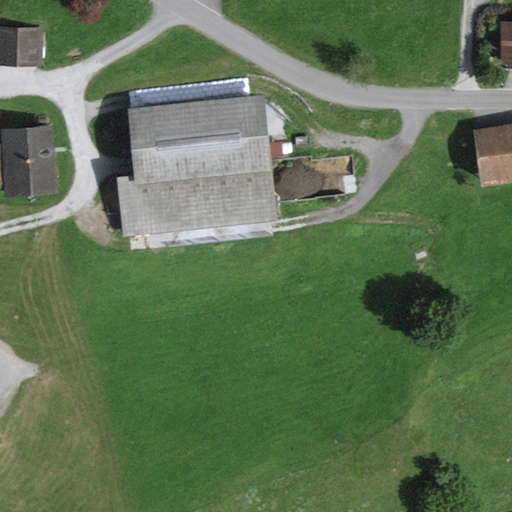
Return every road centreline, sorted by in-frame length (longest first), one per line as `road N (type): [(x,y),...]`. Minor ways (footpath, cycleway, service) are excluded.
road 1 (tertiary): [(511,101),(332,91),(174,0)]
road 2 (track): [(0,234),(91,210),(85,68),(183,4)]
